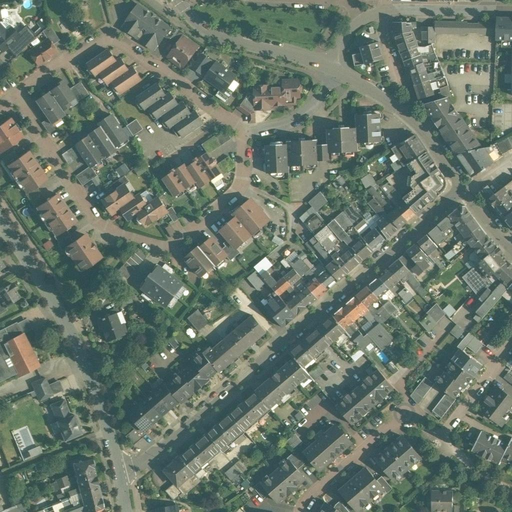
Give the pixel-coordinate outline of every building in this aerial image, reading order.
[(168,26),(138,4),(126,21),(127,22),(122,28),(153,50),(158,44),(158,45),(165,36),(171,28),(168,26)] [(5,9),(0,9),(0,49),(2,51),(10,44),(19,36),(18,34),(10,26),(12,24),(12,22),(8,17),(6,17),(4,10),(5,10),(5,9)] [(511,17),(497,17),(496,23),(496,35),(495,40),(502,40),(511,40),(511,17)] [(467,22),(435,22),(435,28),(435,34),(467,34),(467,22)] [(179,30),(171,23),(168,26),(171,28),(165,36),(171,41),(172,39),(179,30)] [(406,23),(393,23),(394,35),(407,33),(406,27),(406,23)] [(496,23),(478,23),(478,34),(496,35),(496,23)] [(59,40),(49,26),(42,32),(47,40),(51,46),(59,40)] [(435,28),(422,27),(422,42),(435,43),(435,34),(435,28)] [(26,28),(18,34),(19,36),(10,44),(19,53),(35,38),(26,28)] [(179,30),(172,39),(177,43),(182,36),(182,37),(185,34),(179,30)] [(407,33),(394,35),(401,54),(418,47),(412,32),(407,33)] [(182,37),(182,36),(177,43),(168,56),(175,61),(175,63),(180,67),(182,66),(184,68),(198,48),(182,37)] [(47,40),(29,52),(32,56),(30,59),(32,61),(35,61),(38,65),(56,53),(51,46),(47,40)] [(379,42),(360,47),(362,53),(352,55),(355,66),(365,65),(384,59),(379,42)] [(157,58),(163,48),(158,45),(152,54),(157,58)] [(432,45),(425,47),(423,47),(424,50),(425,49),(428,56),(435,53),(432,45)] [(418,47),(401,54),(404,61),(413,58),(421,55),(418,47)] [(100,73),(117,61),(109,50),(96,59),(88,64),(88,65),(96,76),(100,73)] [(212,60),(202,53),(191,68),(201,75),(212,60)] [(435,53),(428,56),(426,56),(427,59),(429,58),(430,62),(434,62),(439,61),(435,53)] [(93,54),(82,61),(86,67),(88,65),(88,64),(96,59),(93,54)] [(413,58),(404,61),(407,70),(409,69),(423,63),(421,55),(413,58)] [(117,61),(100,73),(108,85),(113,82),(112,82),(129,71),(129,70),(121,59),(117,61)] [(237,76),(216,61),(215,63),(212,60),(201,75),(205,77),(204,78),(220,90),(216,95),(225,102),(233,93),(227,89),(237,76)] [(423,63),(409,69),(412,76),(426,71),(428,71),(428,69),(426,69),(424,66),(423,63)] [(129,71),(112,82),(113,82),(120,93),(120,94),(129,88),(141,79),(133,67),(129,70),(129,71)] [(426,71),(412,76),(415,84),(415,85),(429,80),(435,79),(433,73),(428,75),(426,71)] [(440,77),(436,78),(440,89),(448,86),(445,76),(440,77)] [(62,80),(55,85),(56,87),(49,92),(62,111),(70,106),(68,103),(74,98),(75,98),(69,90),(62,80)] [(283,87),(269,88),(269,86),(255,87),(255,88),(254,89),(254,92),(255,106),(256,106),(256,108),(256,110),(269,109),(269,105),(296,104),(295,97),(300,97),(300,92),(302,91),(302,87),(300,85),(299,85),(299,80),(283,81),(283,87)] [(429,80),(415,85),(415,84),(414,85),(419,99),(434,95),(429,80)] [(89,94),(81,82),(75,86),(83,98),(89,94)] [(149,107),(166,95),(158,83),(136,98),(145,110),(149,107)] [(83,98),(75,86),(69,90),(75,98),(74,98),(77,102),(83,98)] [(448,86),(440,89),(441,92),(438,93),(440,99),(447,97),(451,96),(448,86)] [(129,88),(120,94),(120,93),(117,95),(121,100),(132,93),(129,88)] [(49,92),(35,101),(47,119),(51,124),(64,115),(62,111),(49,92)] [(166,95),(149,107),(158,120),(162,117),(179,104),(171,92),(166,95)] [(254,92),(247,92),(239,104),(249,112),(250,110),(252,108),(256,108),(256,106),(255,106),(254,92)] [(438,127),(458,113),(456,110),(447,97),(440,99),(422,105),(435,123),(438,127)] [(179,104),(162,117),(170,129),(175,126),(192,114),(183,101),(179,104)] [(250,110),(249,112),(239,104),(237,107),(248,116),(249,123),(255,123),(254,113),(250,110)] [(192,114),(175,126),(183,138),(205,123),(196,111),(192,114)] [(458,113),(438,127),(456,153),(482,148),(458,113)] [(380,114),(356,115),(356,128),(357,128),(357,143),(358,143),(381,142),(380,114)] [(124,132),(112,115),(99,124),(102,127),(115,147),(116,147),(128,139),(128,138),(124,132)] [(10,118),(0,125),(0,153),(23,137),(10,118)] [(47,119),(41,123),(49,134),(55,130),(51,124),(47,119)] [(137,119),(127,126),(128,129),(133,136),(143,129),(137,119)] [(115,147),(102,127),(89,136),(105,159),(118,150),(116,147),(115,147)] [(334,129),(327,130),(327,129),(327,145),(328,153),(329,153),(339,153),(339,150),(346,150),(346,152),(358,152),(358,143),(357,143),(357,128),(356,128),(355,128),(350,128),(350,127),(349,127),(349,128),(334,128),(333,128),(334,129)] [(133,136),(128,129),(124,132),(128,138),(128,139),(130,142),(135,138),(133,136)] [(225,129),(210,140),(216,149),(232,139),(225,129)] [(426,151),(415,135),(398,145),(407,158),(410,162),(426,151)] [(89,136),(76,145),(83,154),(91,166),(92,168),(105,159),(89,136)] [(511,149),(511,146),(508,138),(502,141),(507,152),(511,149)] [(210,140),(202,145),(207,153),(208,153),(209,154),(216,149),(210,140)] [(309,141),(295,141),(294,141),(288,141),(287,141),(287,144),(289,166),(300,166),(300,163),(306,163),(307,165),(314,165),(314,163),(318,163),(318,161),(329,161),(329,153),(328,153),(327,145),(317,145),(317,140),(316,140),(310,140),(309,140),(309,141)] [(502,141),(497,143),(503,155),(507,152),(502,141)] [(496,143),(492,145),(492,146),(491,146),(490,147),(491,147),(498,160),(503,156),(503,155),(496,143)] [(281,145),(273,145),(272,145),(265,146),(267,174),(289,172),(289,166),(287,144),(281,145)] [(83,154),(76,145),(71,148),(78,158),(83,154)] [(482,148),(456,153),(472,177),(498,160),(491,147),(482,148)] [(78,158),(71,148),(66,151),(73,161),(78,158)] [(73,161),(66,151),(61,155),(68,165),(73,161)] [(410,162),(410,163),(417,173),(412,177),(411,186),(414,189),(408,194),(410,196),(405,201),(416,214),(422,210),(416,202),(429,191),(421,182),(439,170),(426,151),(410,162)] [(13,152),(1,159),(6,167),(8,166),(8,165),(18,159),(13,152)] [(18,159),(8,165),(8,166),(18,179),(37,166),(28,152),(18,159)] [(207,153),(203,156),(202,154),(196,158),(211,181),(210,178),(220,172),(221,174),(222,173),(216,165),(216,164),(217,164),(217,162),(216,160),(214,160),(213,160),(209,154),(208,153),(207,153)] [(236,167),(229,157),(224,160),(230,170),(236,167)] [(211,181),(196,158),(190,162),(191,164),(187,167),(197,182),(199,186),(200,188),(211,181)] [(402,158),(391,166),(396,172),(410,163),(410,162),(407,158),(403,160),(402,158)] [(230,170),(224,160),(216,165),(222,173),(221,174),(223,175),(230,170)] [(197,182),(187,167),(185,164),(180,167),(179,166),(173,169),(186,189),(188,192),(199,186),(197,182)] [(120,176),(129,171),(126,165),(117,169),(120,176)] [(37,166),(18,179),(27,193),(36,187),(47,179),(37,166)] [(91,166),(86,170),(92,179),(98,176),(92,168),(91,166)] [(173,169),(167,173),(168,175),(163,178),(176,197),(186,189),(173,169)] [(92,179),(86,170),(81,173),(88,183),(92,179)] [(445,178),(439,170),(421,182),(429,191),(416,202),(422,210),(444,191),(445,190),(445,188),(446,187),(446,186),(447,185),(447,184),(447,182),(446,182),(446,180),(445,179),(445,178)] [(88,183),(81,173),(76,176),(83,186),(88,183)] [(393,175),(386,178),(389,182),(392,186),(393,186),(396,184),(392,179),(394,177),(393,175)] [(125,176),(113,184),(117,190),(125,184),(125,185),(129,182),(125,176)] [(511,181),(494,194),(488,199),(495,208),(496,208),(510,197),(507,193),(511,190),(511,191),(511,190),(511,181)] [(405,201),(393,186),(392,186),(389,182),(384,186),(400,205),(397,208),(408,221),(416,214),(405,201)] [(125,184),(117,190),(118,191),(103,201),(112,215),(121,209),(122,208),(135,199),(125,185),(125,184)] [(494,194),(488,186),(482,190),(488,199),(494,194)] [(36,187),(27,193),(25,194),(30,202),(41,194),(36,187)] [(408,221),(397,208),(393,211),(372,187),(367,190),(374,198),(399,229),(408,221)] [(140,195),(135,199),(122,208),(121,209),(128,220),(137,214),(137,213),(148,206),(154,201),(146,191),(140,195)] [(320,192),(308,203),(313,207),(315,210),(326,200),(320,192)] [(41,194),(30,202),(35,210),(37,208),(46,201),(41,194)] [(46,201),(37,208),(46,221),(66,208),(57,194),(46,201)] [(511,199),(510,197),(496,208),(504,218),(511,212),(511,199)] [(154,201),(148,206),(137,213),(137,214),(146,227),(160,217),(161,218),(168,213),(169,213),(167,210),(159,198),(154,201)] [(399,229),(374,198),(368,203),(381,218),(376,222),(378,226),(387,239),(399,229)] [(269,220),(252,200),(250,200),(234,214),(236,217),(237,217),(252,235),(269,220)] [(461,205),(449,216),(453,221),(448,226),(453,232),(458,228),(459,229),(473,217),(465,206),(461,205)] [(180,219),(172,207),(167,210),(169,213),(168,213),(174,223),(180,219)] [(315,210),(313,207),(300,218),(315,236),(320,241),(332,256),(338,251),(342,255),(344,254),(334,242),(339,238),(328,225),(315,210)] [(66,208),(46,221),(55,235),(56,235),(65,229),(76,222),(66,208)] [(357,231),(352,224),(348,219),(343,212),(328,225),(339,238),(342,242),(344,240),(350,248),(351,249),(363,238),(361,236),(357,231)] [(366,223),(357,212),(348,219),(352,224),(357,231),(366,223)] [(449,216),(434,228),(439,234),(448,226),(453,221),(449,216)] [(252,235),(237,217),(236,217),(221,231),(228,240),(236,249),(237,248),(252,235)] [(480,226),(473,217),(459,229),(465,237),(465,238),(480,226)] [(366,223),(357,231),(361,236),(370,228),(366,223)] [(177,234),(171,225),(165,228),(171,237),(177,234)] [(378,226),(372,231),(370,228),(361,236),(363,238),(374,251),(387,239),(378,226)] [(465,237),(454,246),(454,247),(458,251),(468,242),(472,246),(486,234),(480,226),(465,238),(465,237)] [(439,234),(434,228),(428,233),(438,244),(444,239),(439,233),(439,234)] [(65,229),(56,235),(55,235),(53,236),(59,244),(69,237),(70,236),(65,229)] [(461,232),(450,241),(451,243),(454,246),(465,237),(461,232)] [(486,234),(472,246),(475,250),(469,255),(469,259),(471,261),(474,261),(477,265),(497,248),(486,234)] [(90,244),(84,235),(73,243),(65,248),(66,248),(81,270),(89,265),(92,266),(92,263),(100,258),(94,249),(95,248),(92,243),(90,244)] [(438,247),(427,235),(418,242),(434,262),(437,259),(434,255),(431,253),(438,247)] [(320,241),(315,236),(310,240),(315,246),(320,241)] [(69,237),(59,244),(57,245),(62,251),(66,248),(65,248),(73,243),(69,237)] [(221,250),(211,238),(200,248),(215,265),(216,266),(227,257),(227,256),(221,250)] [(363,238),(351,249),(350,248),(349,249),(360,262),(374,251),(363,238)] [(236,249),(228,240),(223,244),(226,246),(235,257),(240,253),(237,248),(236,249)] [(332,256),(320,241),(315,246),(314,246),(329,262),(331,261),(332,263),(326,268),(338,282),(347,273),(332,256)] [(427,257),(416,244),(407,252),(417,264),(413,268),(419,275),(429,266),(423,260),(427,257)] [(199,246),(185,258),(201,276),(215,265),(200,248),(199,246)] [(235,257),(226,246),(221,250),(227,256),(227,257),(231,261),(235,257)] [(454,247),(447,253),(450,258),(458,251),(454,247)] [(492,283),(510,263),(508,261),(497,248),(477,265),(492,283)] [(134,253),(143,261),(147,256),(138,249),(134,253)] [(344,254),(342,255),(338,251),(332,256),(347,273),(360,262),(349,249),(344,254)] [(320,260),(313,252),(306,259),(312,266),(313,266),(320,260)] [(417,264),(407,252),(398,259),(409,271),(413,268),(417,264)] [(130,258),(139,265),(143,261),(134,253),(130,258)] [(303,262),(299,257),(290,264),(294,269),(301,277),(305,274),(310,269),(304,261),(303,262)] [(126,262),(135,270),(139,265),(130,258),(126,262)] [(290,264),(285,258),(281,262),(287,270),(291,266),(290,264)] [(338,282),(326,268),(320,274),(313,266),(312,266),(306,259),(304,261),(310,269),(328,290),(338,282)] [(409,271),(398,259),(388,268),(399,280),(402,278),(405,282),(408,280),(423,297),(428,293),(423,287),(415,278),(409,271)] [(126,262),(123,266),(132,274),(135,270),(126,262)] [(511,264),(510,263),(492,283),(480,298),(479,298),(484,303),(491,308),(502,295),(511,283),(511,264)] [(172,269),(166,264),(162,268),(171,276),(175,271),(172,269)] [(492,283),(477,265),(465,275),(463,277),(480,298),(492,283)] [(123,266),(118,272),(127,279),(132,274),(123,266)] [(162,268),(161,267),(158,271),(155,271),(153,275),(152,274),(148,279),(149,280),(146,283),(146,286),(144,290),(145,291),(154,298),(166,307),(183,284),(171,276),(162,268)] [(399,280),(388,268),(378,276),(389,289),(396,296),(399,294),(399,293),(401,292),(394,285),(399,280)] [(284,278),(291,286),(301,277),(294,269),(284,278)] [(328,290),(310,269),(305,274),(311,281),(307,285),(318,298),(328,290)] [(277,283),(266,271),(261,276),(264,279),(272,288),(277,283)] [(389,289),(378,276),(367,286),(378,299),(389,289)] [(425,285),(417,276),(415,278),(423,287),(425,285)] [(277,283),(272,288),(279,296),(287,289),(291,286),(284,278),(284,277),(277,283)] [(264,279),(256,286),(260,291),(263,289),(266,292),(272,288),(264,279)] [(11,283),(5,287),(2,287),(0,288),(0,314),(7,310),(5,307),(20,297),(16,290),(16,288),(14,284),(11,283)] [(511,283),(502,295),(511,303),(511,283)] [(307,285),(304,287),(301,284),(297,287),(300,290),(297,293),(308,306),(318,298),(307,285)] [(297,293),(291,286),(287,289),(293,296),(285,303),(297,317),(308,306),(297,293)] [(367,286),(356,296),(367,308),(369,311),(378,322),(382,318),(377,312),(371,305),(378,299),(367,286)] [(401,292),(399,293),(399,294),(404,299),(409,295),(411,297),(413,295),(406,287),(401,292)] [(266,292),(257,300),(264,309),(279,296),(272,288),(266,292)] [(154,298),(145,291),(141,295),(151,303),(154,298)] [(130,296),(119,300),(122,307),(133,303),(130,296)] [(356,296),(345,305),(357,319),(361,315),(363,316),(364,315),(370,322),(372,320),(375,324),(378,322),(369,311),(367,308),(356,296)] [(24,300),(21,302),(20,302),(19,303),(20,303),(20,304),(20,305),(20,306),(22,307),(22,308),(23,308),(23,307),(27,305),(28,305),(28,304),(27,304),(25,300),(25,299),(24,299),(24,300)] [(397,309),(390,301),(383,307),(388,313),(390,315),(397,309)] [(285,303),(273,314),(271,313),(269,314),(282,329),(297,317),(285,303)] [(484,303),(476,312),(477,313),(473,318),(478,322),(491,308),(484,303)] [(445,314),(436,304),(437,305),(428,314),(436,323),(437,323),(445,314)] [(345,305),(332,316),(356,344),(364,353),(367,351),(364,348),(373,340),(368,334),(364,337),(358,331),(355,333),(349,326),(357,319),(345,305)] [(388,313),(383,307),(377,312),(382,318),(388,313)] [(209,323),(198,310),(188,318),(199,332),(209,323)] [(117,313),(104,318),(104,319),(98,322),(101,329),(102,328),(107,342),(128,334),(124,324),(121,325),(117,314),(117,313)] [(428,314),(420,323),(428,332),(437,324),(437,323),(436,323),(428,314)] [(253,316),(224,341),(238,357),(266,332),(253,316)] [(311,334),(324,349),(336,339),(347,352),(356,344),(332,316),(311,334)] [(26,318),(17,323),(22,334),(32,329),(26,318)] [(16,322),(4,328),(11,341),(18,338),(23,335),(17,323),(16,322)] [(393,339),(378,322),(375,324),(366,332),(373,340),(381,350),(393,339)] [(458,324),(451,332),(459,338),(466,331),(458,324)] [(4,328),(0,330),(0,380),(17,372),(19,376),(38,366),(28,346),(20,350),(16,343),(20,341),(18,338),(11,341),(4,328)] [(483,344),(469,333),(457,347),(460,349),(463,351),(467,346),(476,353),(483,344)] [(324,349),(311,334),(290,353),(295,359),(303,368),(324,349)] [(180,345),(173,337),(168,341),(175,349),(180,345)] [(238,357),(224,341),(205,356),(218,371),(219,372),(238,357)] [(490,342),(486,347),(493,352),(496,348),(490,342)] [(482,366),(464,352),(463,351),(460,349),(455,356),(458,358),(454,362),(473,377),(482,366)] [(187,370),(202,387),(210,380),(208,379),(218,371),(205,356),(202,353),(192,362),(194,364),(187,370)] [(295,359),(256,392),(270,408),(276,403),(309,375),(303,368),(295,359)] [(398,370),(391,361),(386,365),(394,374),(398,370)] [(322,362),(311,366),(315,377),(326,374),(322,362)] [(473,377),(454,362),(446,373),(464,387),(463,388),(464,388),(473,377)] [(202,387),(187,370),(182,374),(181,374),(173,381),(172,380),(166,386),(179,401),(181,404),(195,392),(202,387)] [(369,376),(365,380),(365,381),(349,395),(348,394),(344,398),(344,399),(336,406),(352,425),(394,388),(378,370),(370,377),(369,376)] [(464,387),(446,373),(445,372),(436,383),(447,392),(455,398),(463,388),(464,387)] [(45,377),(32,383),(35,390),(35,391),(48,385),(45,377)] [(434,384),(425,377),(421,382),(431,389),(434,384)] [(431,389),(421,382),(418,387),(427,394),(431,389)] [(166,386),(163,383),(155,391),(170,409),(179,401),(166,386)] [(48,385),(35,391),(35,390),(35,391),(39,400),(52,395),(48,385)] [(511,398),(496,386),(477,411),(487,418),(489,416),(501,426),(505,420),(501,417),(504,413),(507,415),(508,415),(504,412),(508,408),(511,411),(511,398)] [(427,394),(418,387),(414,391),(423,399),(427,394)] [(155,391),(154,391),(146,398),(162,416),(170,409),(155,391)] [(423,399),(414,391),(411,396),(418,405),(423,399)] [(256,392),(230,414),(244,430),(270,408),(256,392)] [(455,398),(447,392),(443,397),(452,404),(456,399),(455,398)] [(452,404),(443,397),(439,402),(448,409),(452,404)] [(146,398),(137,406),(153,424),(162,416),(146,398)] [(70,416),(63,399),(49,405),(60,432),(57,433),(61,442),(64,441),(82,434),(74,415),(70,416)] [(448,409),(439,402),(436,406),(445,414),(448,409)] [(137,406),(128,413),(135,421),(144,431),(145,431),(153,424),(137,406)] [(445,414),(436,406),(432,411),(441,418),(445,414)] [(230,414),(207,434),(221,450),(223,452),(229,447),(227,445),(244,430),(230,414)] [(144,431),(135,421),(130,425),(134,429),(135,429),(142,438),(147,434),(145,431),(144,431)] [(318,435),(337,456),(349,445),(348,445),(349,440),(338,428),(333,428),(333,427),(324,435),(322,432),(318,435)] [(138,442),(142,438),(135,429),(134,429),(130,433),(138,442)] [(492,436),(482,431),(481,431),(471,451),(472,451),(479,455),(491,461),(498,464),(498,465),(499,465),(501,460),(511,438),(511,437),(508,445),(498,439),(493,436),(492,436)] [(138,442),(130,433),(126,436),(134,446),(138,442)] [(207,434),(181,457),(199,478),(206,473),(201,467),(221,450),(207,434)] [(303,443),(295,434),(286,442),(294,451),(303,443)] [(337,456),(318,435),(315,438),(317,441),(304,452),(320,471),(337,456)] [(421,457),(402,436),(389,448),(407,469),(421,457)] [(511,438),(501,460),(511,464),(511,438)] [(21,453),(24,459),(42,453),(39,446),(21,453)] [(407,469),(389,448),(375,459),(394,480),(407,469)] [(305,463),(295,452),(287,459),(289,461),(289,460),(297,470),(305,463)] [(179,455),(173,461),(174,462),(164,471),(175,484),(176,485),(183,493),(200,479),(199,478),(181,457),(179,455)] [(82,461),(81,458),(70,461),(71,465),(75,464),(76,468),(73,469),(75,476),(77,482),(95,475),(93,468),(94,468),(93,467),(95,464),(94,461),(92,459),(91,458),(82,461)] [(297,470),(289,460),(289,461),(275,472),(292,492),(297,488),(296,487),(305,479),(297,470)] [(246,469),(239,461),(234,465),(241,473),(246,469)] [(234,465),(225,473),(232,481),(241,473),(234,465)] [(366,468),(353,479),(371,500),(384,490),(384,489),(377,481),(366,468)] [(292,492),(275,472),(262,483),(262,484),(270,493),(278,502),(287,495),(288,496),(292,492)] [(66,475),(55,480),(56,482),(58,489),(69,485),(77,482),(75,476),(68,479),(66,475)] [(95,475),(77,482),(80,493),(98,486),(95,475)] [(392,489),(382,476),(377,481),(384,489),(384,490),(387,493),(392,489)] [(371,500),(353,479),(340,490),(350,503),(358,511),(371,500)] [(270,493),(262,484),(262,483),(260,481),(253,488),(263,499),(270,493)] [(77,482),(69,485),(70,490),(57,496),(59,501),(70,497),(80,493),(77,482)] [(175,484),(166,491),(174,501),(183,493),(176,485),(175,484)] [(98,486),(80,493),(80,496),(82,501),(80,502),(80,505),(83,504),(101,497),(98,486)] [(453,491),(432,491),(431,511),(442,511),(452,511),(453,506),(453,491)] [(80,493),(70,497),(72,502),(77,500),(76,497),(80,496),(80,493)] [(11,499),(14,506),(22,503),(20,496),(11,499)] [(61,511),(74,507),(72,502),(70,497),(59,501),(32,511),(61,511)] [(101,497),(83,504),(84,510),(84,511),(92,511),(103,508),(101,497)] [(349,511),(345,507),(340,501),(335,505),(335,506),(340,511),(349,511)] [(3,511),(0,511),(26,511),(23,503),(3,511)] [(334,508),(326,503),(320,511),(340,511),(335,506),(334,508)] [(358,511),(350,503),(345,507),(349,511),(359,511),(358,511)]
